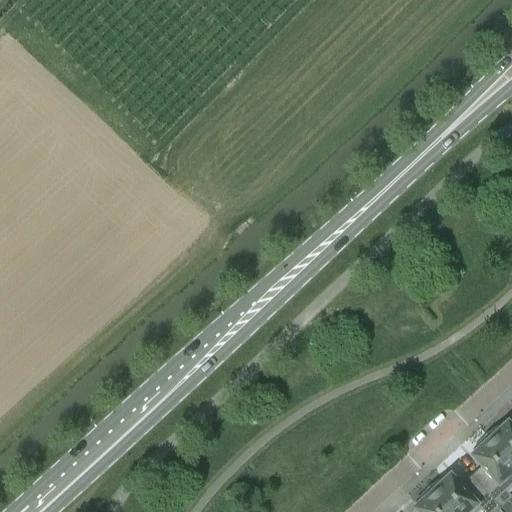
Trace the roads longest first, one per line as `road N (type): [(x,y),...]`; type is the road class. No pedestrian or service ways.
road 1 (primary): [(44,511),(511,73)]
road 2 (residential): [(357,511),(511,370)]
